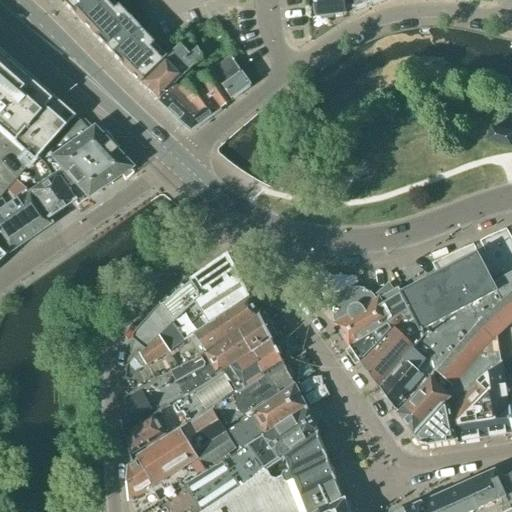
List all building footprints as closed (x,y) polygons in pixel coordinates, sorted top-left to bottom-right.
[(75,18),(94,0),(67,0),(62,5),(75,18)] [(88,32),(110,10),(104,3),(106,0),(94,0),(75,18),(88,32)] [(344,0),(315,0),(318,18),(346,15),(344,0)] [(352,0),(354,9),(379,0),(352,0)] [(100,45),(127,19),(116,7),(111,11),(110,10),(88,32),(100,45)] [(112,58),(140,32),(127,19),(100,45),(112,58)] [(125,71),(148,50),(152,45),(140,32),(112,58),(125,71)] [(206,96),(219,87),(238,72),(228,58),(197,81),(194,78),(194,79),(187,72),(195,65),(198,67),(201,64),(199,61),(200,59),(189,36),(174,50),(139,85),(172,116),(204,93),(206,96)] [(148,50),(125,71),(138,85),(165,59),(164,58),(159,62),(148,50)] [(0,260),(5,256),(0,251),(0,197),(15,182),(21,174),(37,158),(38,158),(38,157),(73,118),(0,53),(0,260)] [(219,87),(230,102),(249,88),(238,72),(219,87)] [(189,131),(230,102),(219,87),(206,96),(204,93),(172,116),(189,131)] [(55,176),(73,202),(76,200),(80,205),(131,170),(131,169),(134,165),(120,150),(116,153),(93,129),(88,133),(73,118),(38,157),(52,177),(55,176)] [(511,147),(511,134),(492,129),(489,142),(511,147)] [(15,182),(28,193),(27,194),(28,196),(42,215),(46,220),(73,202),(55,176),(52,177),(38,157),(38,158),(37,158),(21,174),(15,182)] [(50,226),(46,220),(42,215),(28,196),(27,194),(7,210),(28,240),(50,226)] [(0,238),(12,251),(28,240),(7,210),(0,215),(0,238)] [(425,379),(429,383),(511,295),(511,275),(494,285),(477,255),(476,256),(477,256),(415,288),(414,286),(402,294),(401,294),(413,316),(406,320),(423,336),(414,347),(412,349),(426,362),(426,361),(435,369),(425,379)] [(234,310),(251,299),(229,256),(176,292),(155,312),(153,314),(167,333),(177,346),(234,310)] [(401,294),(402,294),(399,289),(376,302),(374,298),(369,294),(369,293),(365,291),(358,290),(352,290),(345,293),(340,297),(336,303),(334,309),(334,315),(335,315),(339,323),(335,326),(350,348),(388,326),(392,331),(395,329),(406,319),(406,320),(413,316),(401,294)] [(511,295),(429,383),(398,415),(416,439),(446,407),(452,411),(501,363),(497,338),(511,323),(511,295)] [(244,329),(260,318),(251,300),(251,299),(234,310),(177,346),(167,333),(127,368),(125,399),(173,374),(244,329)] [(167,333),(153,314),(134,336),(127,368),(167,333)] [(171,407),(186,398),(218,377),(225,373),(239,364),(273,342),(260,318),(244,329),(173,374),(125,399),(126,414),(126,435),(155,418),(160,414),(166,411),(168,408),(171,407)] [(423,336),(406,320),(406,319),(395,329),(414,347),(423,336)] [(360,364),(392,331),(388,326),(350,348),(350,349),(360,364)] [(412,349),(414,347),(395,329),(392,331),(360,364),(379,389),(412,349)] [(189,427),(216,410),(265,378),(265,376),(284,364),(273,342),(239,364),(225,373),(218,377),(186,398),(171,407),(178,418),(182,415),(189,427)] [(216,410),(227,429),(278,396),(295,384),(294,384),(304,379),(294,360),(285,365),(265,378),(216,410)] [(425,379),(435,369),(426,361),(426,362),(417,372),(404,360),(379,389),(396,412),(396,411),(396,410),(425,379)] [(452,411),(458,443),(511,434),(511,417),(510,408),(508,408),(501,363),(452,411)] [(243,452),(265,439),(291,421),(307,409),(296,387),(254,415),(254,416),(230,432),(243,452)] [(458,443),(452,411),(446,407),(416,439),(421,447),(428,448),(458,443)] [(213,414),(216,410),(189,427),(128,466),(129,501),(145,493),(176,474),(185,489),(206,475),(190,454),(224,431),(213,414)] [(204,511),(318,434),(307,410),(291,422),(265,440),(231,460),(229,456),(237,451),(224,431),(190,454),(206,475),(185,489),(160,504),(146,511),(204,511)] [(131,457),(165,436),(155,418),(126,435),(131,457)] [(348,511),(345,501),(342,503),(334,485),(338,483),(318,434),(204,511),(348,511)] [(511,511),(511,476),(510,477),(511,479),(501,484),(496,472),(422,505),(406,511),(511,511)] [(135,511),(146,511),(160,504),(154,494),(132,507),(135,511)]
